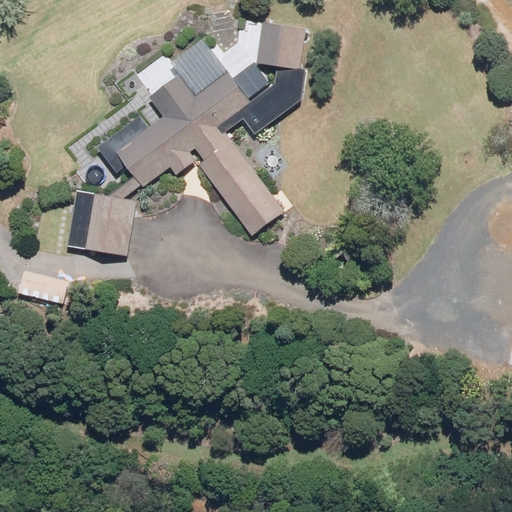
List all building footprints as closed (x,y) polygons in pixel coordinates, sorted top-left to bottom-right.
[(306,36),(265,32),(261,68),(301,73),(306,36)] [(243,119),(253,112),(203,43),(172,65),(184,81),(154,103),(129,121),(129,122),(96,146),(133,198),(172,170),(178,178),(199,163),(254,239),(293,210),(285,198),(277,204),(225,132),(243,119)] [(293,82),(253,112),(243,119),(257,138),(307,102),(293,82)] [(137,207),(80,199),(73,252),(130,259),(137,207)] [(71,286),(23,275),(18,298),(66,309),(71,286)]
